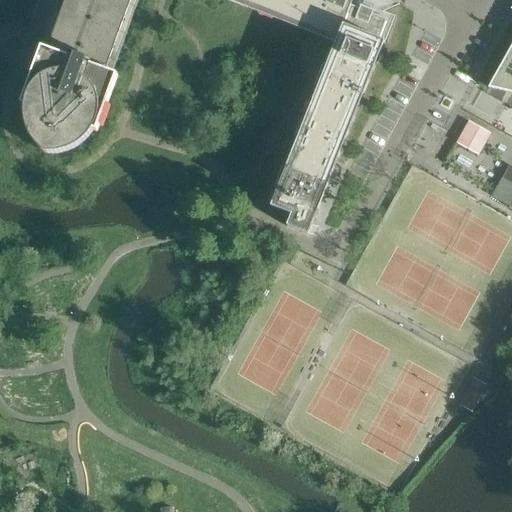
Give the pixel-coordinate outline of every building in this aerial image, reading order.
[(33,76),(22,106),(26,107),(26,121),(29,134),(37,146),(47,155),(61,155),(74,150),(85,142),(94,132),(98,133),(118,76),(113,74),(92,67),(96,58),(110,63),(125,21),(132,0),(69,0),(70,0),(69,0),(66,0),(61,15),(64,16),(60,27),(57,26),(47,53),(42,51),(33,76)] [(375,67),(384,43),(379,40),(387,20),(372,14),(374,11),(360,5),(359,9),(348,4),(350,0),(223,0),(336,44),(335,46),(330,44),(327,49),(329,50),(317,81),(321,82),(271,208),(292,216),(287,227),(308,236),(312,226),(314,221),(322,199),(323,199),(324,196),(323,196),(332,174),(333,174),(335,169),(334,169),(343,147),(343,148),(344,145),(352,123),(353,123),(355,118),(354,118),(363,96),(364,96),(365,94),(364,94),(373,72),(375,67)] [(511,61),(492,96),(511,101),(511,61)] [(467,119),(457,143),(482,154),(492,130),(467,119)] [(448,164),(483,183),(489,173),(454,153),(448,164)] [(486,385),(484,389),(485,389),(495,395),(496,395),(497,393),(499,389),(504,379),(494,373),(493,373),(486,385)] [(474,378),(459,406),(472,413),(485,389),(484,389),(486,385),(474,378)]
